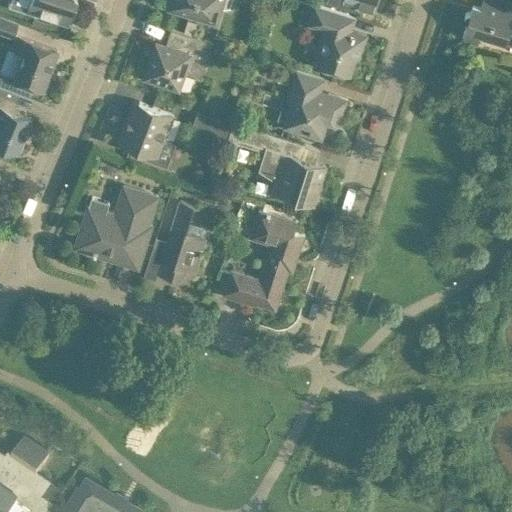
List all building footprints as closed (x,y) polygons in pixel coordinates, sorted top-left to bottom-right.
[(28,0),(25,10),(48,17),(67,23),(74,0),(28,0)] [(169,0),(169,3),(182,7),(181,12),(217,23),(222,8),(230,10),(233,0),(169,0)] [(356,0),(355,5),(374,10),(377,0),(356,0)] [(473,2),(470,11),(466,13),(465,17),(468,20),(462,38),(477,43),(480,34),(506,42),(509,32),(511,32),(511,0),(482,0),(481,4),(473,2)] [(315,3),(308,23),(324,28),(314,61),(331,67),(350,73),(356,56),(359,57),(367,34),(351,29),(355,18),(355,16),(336,10),(315,3)] [(0,31),(11,35),(17,21),(0,14),(0,31)] [(188,19),(184,31),(193,33),(197,21),(188,19)] [(201,78),(214,41),(191,33),(172,27),(164,50),(154,46),(144,76),(173,86),(178,70),(201,78)] [(0,70),(0,84),(19,93),(27,96),(31,85),(42,89),(57,49),(38,42),(16,34),(11,48),(22,52),(13,76),(0,70)] [(282,104),(278,119),(285,121),(284,125),(303,130),(322,137),(327,121),(338,125),(347,98),(328,92),(321,90),(324,77),(305,71),(296,69),(286,100),(290,102),(289,106),(282,104)] [(0,84),(0,144),(16,151),(29,118),(16,112),(18,106),(9,103),(14,92),(19,94),(19,93),(0,84)] [(127,118),(118,140),(137,147),(153,153),(159,137),(164,139),(174,114),(158,108),(134,99),(129,113),(127,118)] [(228,138),(233,124),(212,116),(206,130),(228,138)] [(304,142),(285,137),(275,133),(234,121),(233,124),(228,141),(236,144),(238,138),(270,148),(264,166),(283,177),(278,193),(294,198),(313,204),(326,164),(297,155),(301,143),(304,144),(304,142)] [(80,236),(77,245),(86,248),(86,250),(105,256),(138,266),(140,262),(146,243),(151,224),(149,223),(158,195),(143,190),(124,184),(115,212),(108,210),(110,202),(91,196),(88,204),(79,236),(80,236)] [(201,251),(205,237),(186,231),(194,204),(180,199),(164,250),(153,246),(149,257),(161,261),(157,272),(178,278),(181,277),(184,267),(195,270),(201,251)] [(230,274),(224,293),(256,303),(256,301),(276,307),(288,268),(293,269),(304,233),(294,230),(297,220),(278,214),(260,208),(251,235),(253,236),(272,242),(267,256),(260,277),(232,268),(230,274)] [(0,459),(0,475),(40,503),(50,489),(34,478),(47,459),(22,442),(9,461),(4,462),(0,459)] [(0,475),(0,511),(11,511),(15,507),(22,511),(49,511),(50,510),(0,475)] [(128,511),(118,506),(120,503),(115,500),(113,503),(84,486),(79,496),(76,494),(66,511),(65,511),(128,511)] [(50,489),(40,503),(50,510),(60,496),(50,489)]
